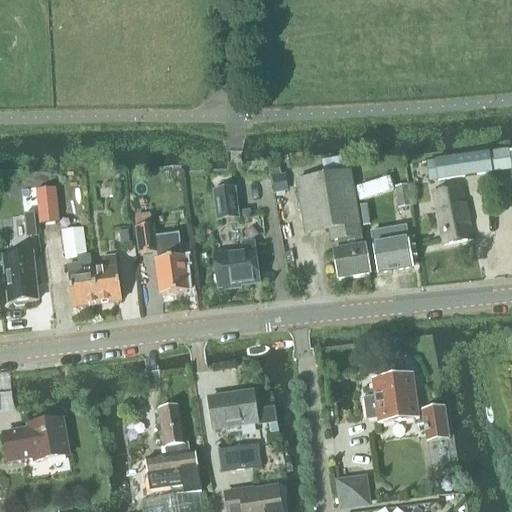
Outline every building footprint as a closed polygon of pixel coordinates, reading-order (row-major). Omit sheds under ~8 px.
[(488,155),(435,163),(438,183),(492,174),(488,155)] [(280,170),(272,171),(276,195),(289,193),(286,176),(281,176),(280,170)] [(363,248),(351,174),(297,182),(306,236),(329,232),(331,245),(337,244),(339,252),(334,253),(339,283),(370,278),(365,247),(363,248)] [(214,193),(212,193),(216,224),(242,220),(238,189),(236,190),(234,177),(212,180),(214,193)] [(389,181),(360,191),(363,200),(392,190),(389,181)] [(407,187),(396,189),(399,211),(411,209),(407,187)] [(463,188),(433,195),(444,247),(473,242),(463,188)] [(28,240),(38,238),(35,215),(25,216),(28,240)] [(154,240),(152,228),(137,230),(141,258),(157,256),(158,263),(157,263),(162,298),(187,295),(179,236),(154,240)] [(83,229),(62,232),(67,262),(81,260),(80,259),(88,258),(83,229)] [(406,229),(372,235),(379,275),(413,269),(406,229)] [(128,233),(120,234),(121,246),(129,245),(128,233)] [(219,291),(259,286),(253,244),(242,245),(243,253),(214,257),(219,291)] [(25,308),(28,305),(38,304),(33,256),(5,258),(10,307),(14,306),(17,309),(25,308)] [(81,266),(67,267),(73,310),(98,306),(93,272),(91,257),(88,258),(80,259),(81,260),(81,266)] [(107,270),(93,272),(98,306),(123,303),(117,258),(105,259),(107,270)] [(374,399),(364,400),(367,422),(378,420),(379,427),(414,422),(415,427),(424,426),(427,444),(449,441),(445,411),(418,415),(413,379),(372,385),(374,399)] [(214,434),(257,428),(253,395),(209,401),(214,434)] [(151,503),(141,505),(141,511),(207,511),(205,495),(201,496),(195,455),(190,456),(188,446),(186,446),(179,411),(158,415),(165,450),(166,459),(145,462),(150,496),(151,503)] [(34,467),(68,461),(62,422),(28,428),(29,432),(4,436),(9,467),(33,463),(34,467)] [(251,447),(230,450),(233,473),(255,470),(251,447)] [(341,511),(369,508),(366,480),(338,484),(341,511)] [(444,480),(441,485),(442,491),(447,494),(452,493),(455,489),(455,483),(450,480),(444,480)] [(280,511),(277,490),(242,496),(240,494),(225,496),(227,511),(280,511)]
